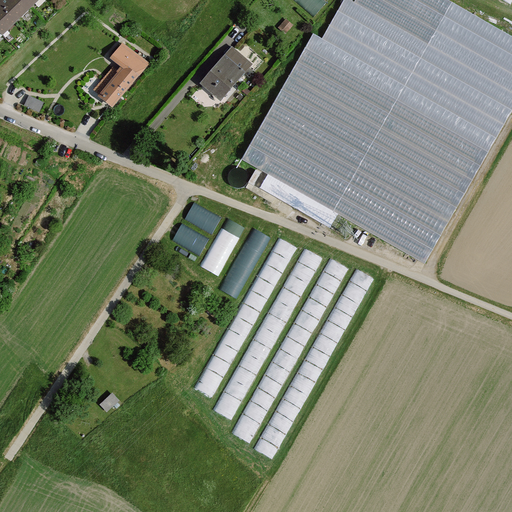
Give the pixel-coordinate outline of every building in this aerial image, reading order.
[(0,30),(5,35),(41,0),(2,0),(0,2),(0,30)] [(315,35),(242,160),(426,265),(511,113),(511,36),(448,0),(358,0),(357,3),(352,0),(346,0),(323,40),(315,35)] [(298,0),(318,14),(327,0),(298,0)] [(293,24),(287,19),(280,27),(286,33),(293,24)] [(123,68),(100,97),(112,108),(147,64),(122,44),(111,58),(123,68)] [(230,49),(202,83),(222,101),(251,66),(230,49)] [(31,94),(26,105),(41,111),(46,101),(31,94)] [(216,231),(223,214),(194,203),(187,220),(216,231)] [(226,217),(205,267),(223,275),(245,224),(226,217)] [(174,240),(202,254),(211,237),(183,223),(174,240)] [(252,226),(224,290),(242,298),(270,234),(252,226)] [(283,237),(262,273),(269,277),(275,266),(278,268),(285,254),(291,258),(298,246),(283,237)] [(212,306),(208,311),(216,319),(221,315),(212,306)] [(102,402),(109,410),(121,399),(114,391),(102,402)]
